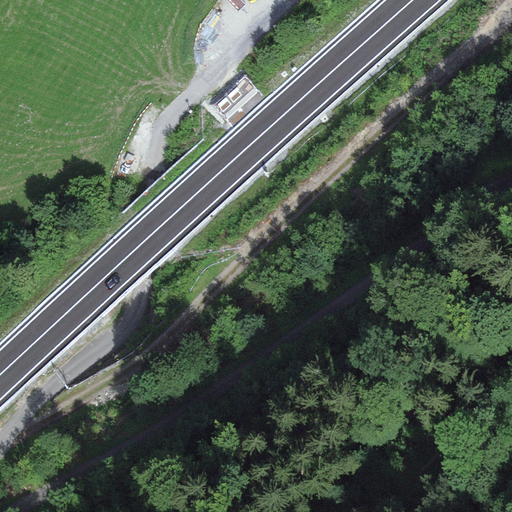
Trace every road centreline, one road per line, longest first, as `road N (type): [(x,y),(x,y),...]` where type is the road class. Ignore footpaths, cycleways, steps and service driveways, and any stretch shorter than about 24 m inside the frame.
road 1 (unclassified): [(16,511),(153,430),(473,203),(511,188)]
road 2 (track): [(0,447),(127,323),(135,304),(141,181),(167,121),(293,0)]
road 3 (trunk): [(413,0),(0,375)]
